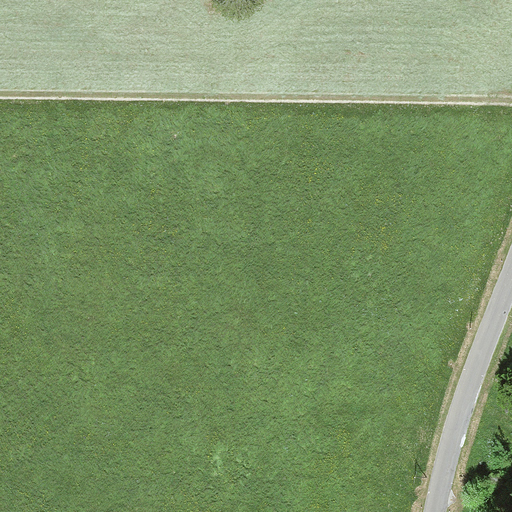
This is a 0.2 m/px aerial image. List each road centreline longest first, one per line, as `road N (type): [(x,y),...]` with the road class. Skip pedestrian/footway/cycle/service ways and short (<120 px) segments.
road 1 (track): [(0,92),(511,98)]
road 2 (tertiary): [(511,281),(465,402),(440,511)]
